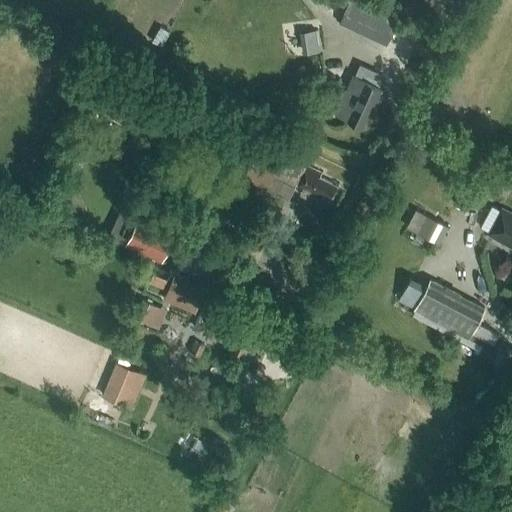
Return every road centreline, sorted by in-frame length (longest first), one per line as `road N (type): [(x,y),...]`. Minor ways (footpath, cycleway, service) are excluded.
road 1 (track): [(401,125),(279,347)]
road 2 (track): [(384,56),(401,125),(511,174)]
